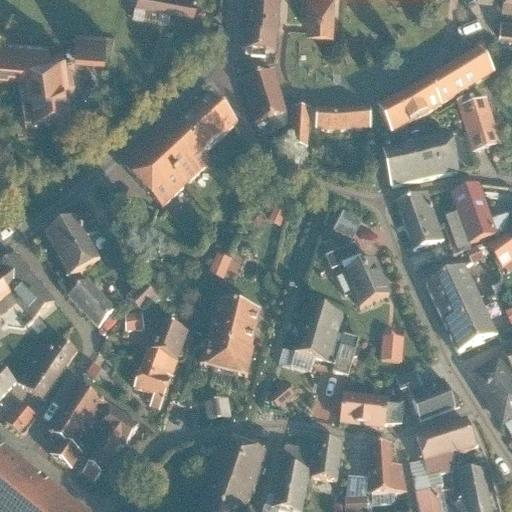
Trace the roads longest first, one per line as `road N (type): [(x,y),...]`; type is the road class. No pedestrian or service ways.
road 1 (residential): [(109,511),(153,454),(187,439),(254,431),(401,444)]
road 2 (residential): [(16,244),(202,88),(228,80)]
road 3 (residential): [(16,244),(91,344),(24,456)]
road 4 (residential): [(383,207),(285,174),(249,133),(228,80)]
road 5 (residential): [(453,374),(383,207)]
road 6 (residential): [(511,185),(445,186),(383,207)]
road 7 (unknown): [(133,148),(80,83),(33,79)]
